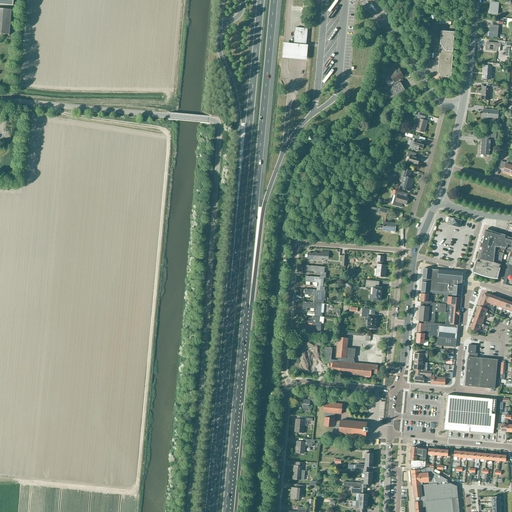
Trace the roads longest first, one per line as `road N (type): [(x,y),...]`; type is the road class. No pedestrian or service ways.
road 1 (track): [(52,107),(156,127),(167,136),(136,511)]
road 2 (unclassified): [(188,511),(218,151),(218,126),(208,119)]
road 3 (motorway): [(244,315),(272,0)]
road 4 (motorway): [(238,240),(211,511)]
road 5 (motorway): [(259,0),(238,240)]
road 6 (residential): [(288,380),(294,246),(400,250)]
road 7 (motorway): [(220,27),(239,119),(238,240)]
road 8 (motorway): [(226,511),(244,315)]
road 9 (motorway): [(244,315),(283,150)]
road 10 (residential): [(398,385),(456,390),(467,280)]
road 11 (unclassified): [(168,116),(0,102)]
road 12 (residential): [(400,250),(386,389)]
road 13 (residential): [(444,104),(363,0)]
road 14 (residential): [(276,511),(288,380)]
road 15 (tertiary): [(412,257),(398,385)]
